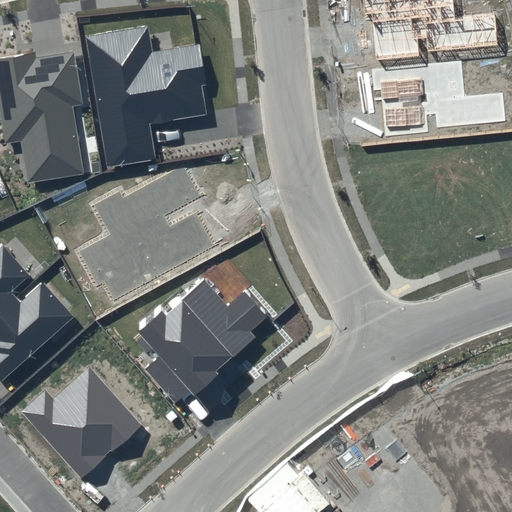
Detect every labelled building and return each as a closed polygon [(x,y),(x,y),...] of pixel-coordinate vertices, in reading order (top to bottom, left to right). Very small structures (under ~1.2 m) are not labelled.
[(459,0),(364,0),(367,26),(374,26),(377,60),(502,46),(499,15),(461,18),(459,0)] [(147,26),(85,36),(107,167),(157,159),(149,124),(209,114),(197,45),(151,52),(147,26)] [(35,52),(0,57),(0,117),(4,144),(20,141),(27,183),(84,174),(73,108),(83,106),(74,52),(36,58),(35,52)] [(465,59),(371,68),(374,103),(381,103),(384,137),(508,123),(506,92),(468,95),(465,59)] [(120,191),(94,205),(110,235),(79,252),(96,286),(103,282),(113,300),(214,246),(196,212),(170,226),(163,215),(200,196),(182,166),(123,198),(120,191)] [(0,380),(1,382),(74,317),(42,283),(21,303),(11,292),(29,276),(3,246),(0,248),(0,380)] [(146,370),(174,404),(188,390),(194,396),(219,374),(215,370),(255,336),(251,331),(267,316),(243,292),(228,307),(204,281),(166,316),(161,311),(138,332),(160,357),(146,370)] [(45,390),(21,412),(80,479),(141,425),(88,367),(53,400),(45,390)]
